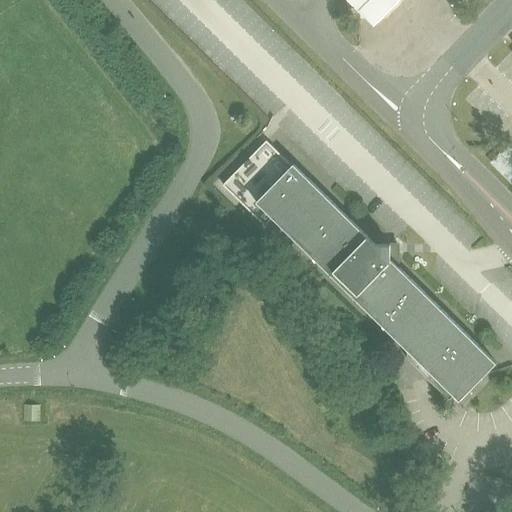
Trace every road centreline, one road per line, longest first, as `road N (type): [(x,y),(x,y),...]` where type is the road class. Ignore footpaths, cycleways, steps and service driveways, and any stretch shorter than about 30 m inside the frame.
road 1 (unclassified): [(114,0),(202,107),(204,149),(72,380)]
road 2 (unclassified): [(357,511),(196,412),(155,395),(72,380)]
road 3 (unclassified): [(403,121),(283,0)]
road 4 (unclassified): [(403,121),(511,239)]
road 5 (unclassified): [(403,121),(511,9)]
road 6 (unclassified): [(511,205),(403,121)]
